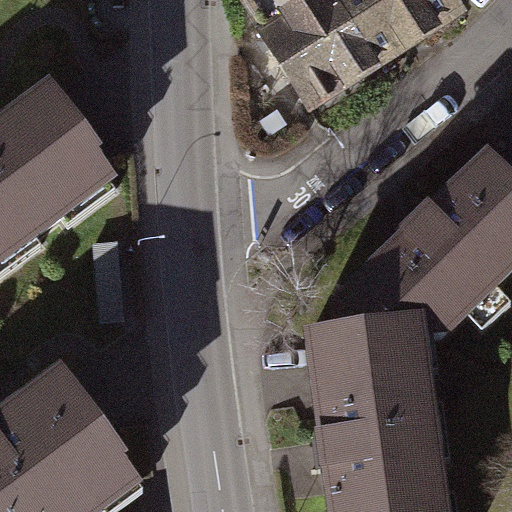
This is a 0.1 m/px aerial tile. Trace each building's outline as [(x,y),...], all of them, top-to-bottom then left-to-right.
[(236,0),(262,37),(320,0),(236,0)] [(377,79),(324,0),(320,0),(262,37),(250,44),(301,125),(377,79)] [(444,0),(324,0),(377,79),(461,25),(444,0)] [(62,80),(0,125),(0,279),(129,185),(110,159),(117,154),(62,80)] [(511,205),(478,172),(295,346),(418,335),(444,348),(511,285),(511,205)] [(442,511),(418,335),(295,346),(316,511),(442,511)] [(73,368),(0,421),(0,511),(124,511),(152,492),(134,467),(141,461),(73,368)]
